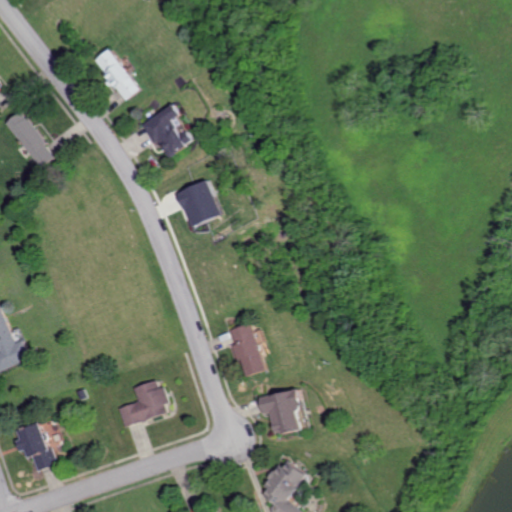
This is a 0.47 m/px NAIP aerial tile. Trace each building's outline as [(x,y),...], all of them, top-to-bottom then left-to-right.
[(146,88),(114,47),(99,59),(130,100),(146,88)] [(147,122),(161,144),(166,141),(175,156),(201,140),(194,129),(187,133),(179,118),(187,114),(180,103),(147,122)] [(59,155),(24,109),(9,121),(44,167),(59,155)] [(198,226),(229,213),(214,178),(183,192),(198,226)] [(18,341),(1,298),(0,297),(0,368),(1,371),(34,358),(26,338),(18,341)] [(273,368),(256,321),(236,328),(241,343),(239,344),(250,376),(273,368)] [(122,407),(128,426),(172,412),(169,403),(174,402),(169,385),(164,387),(161,379),(138,386),(142,400),(122,407)] [(266,396),(269,413),(276,412),(281,433),(307,428),(303,408),(308,407),(304,388),(266,396)] [(38,470),(58,464),(46,422),(21,429),(24,439),(20,440),(23,451),(32,448),(38,470)] [(311,473),(293,460),(288,467),(285,465),(265,491),(281,503),(276,509),(279,511),(310,511),(292,498),(311,473)]
